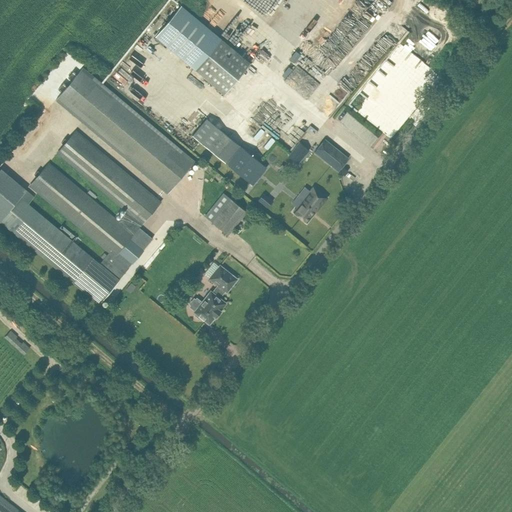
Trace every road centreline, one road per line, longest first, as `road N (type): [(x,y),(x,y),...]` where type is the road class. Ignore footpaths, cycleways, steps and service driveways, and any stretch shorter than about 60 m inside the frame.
road 1 (unclassified): [(112,511),(511,9)]
road 2 (track): [(0,268),(183,424)]
